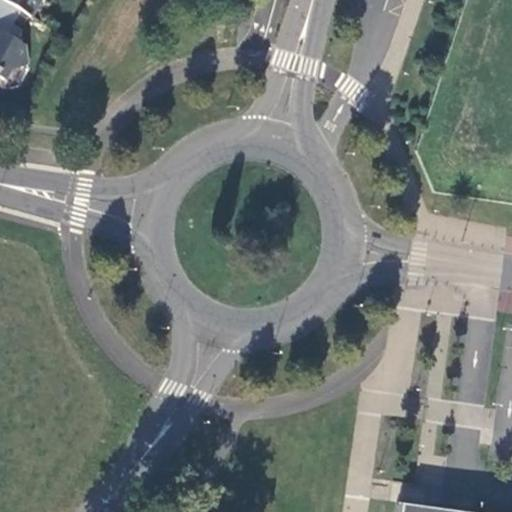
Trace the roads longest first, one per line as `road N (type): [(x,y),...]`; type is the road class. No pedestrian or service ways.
road 1 (tertiary): [(167,176),(103,189),(0,180)]
road 2 (tertiary): [(0,191),(112,230),(150,256)]
road 3 (tertiary): [(306,153),(301,99),(312,2)]
road 4 (tertiary): [(312,2),(245,135)]
road 5 (tertiary): [(152,442),(255,335)]
road 6 (tertiary): [(181,310),(181,375),(152,442)]
road 7 (tertiary): [(331,293),(387,273),(454,265)]
